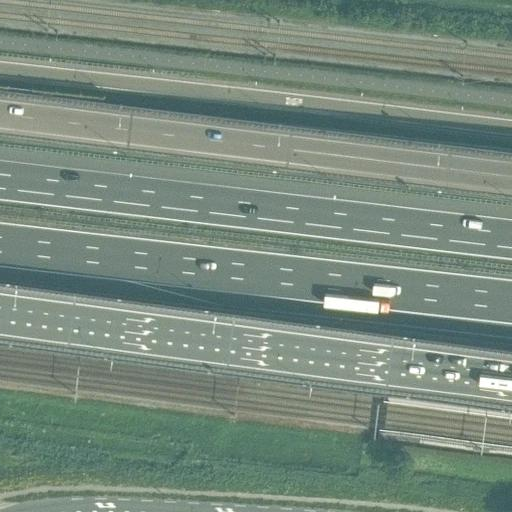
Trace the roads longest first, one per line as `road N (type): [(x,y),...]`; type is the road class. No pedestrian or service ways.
road 1 (motorway): [(0,300),(511,367)]
road 2 (motorway): [(511,234),(0,174)]
road 3 (motorway): [(0,244),(511,301)]
road 4 (motorway): [(511,168),(0,111)]
